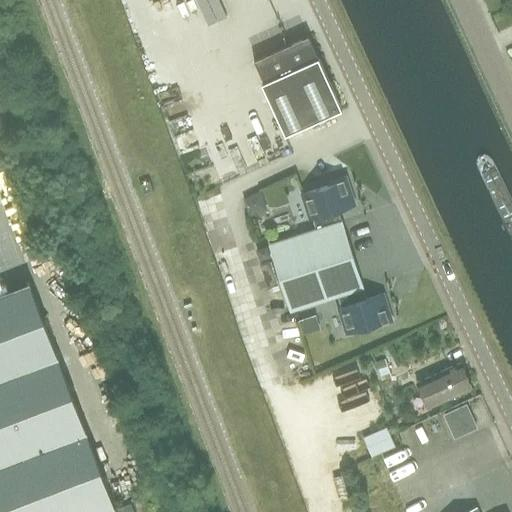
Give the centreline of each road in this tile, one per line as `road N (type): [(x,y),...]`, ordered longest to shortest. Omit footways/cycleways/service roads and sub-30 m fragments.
road 1 (tertiary): [(511,418),(317,0)]
road 2 (unclassified): [(511,110),(461,0)]
